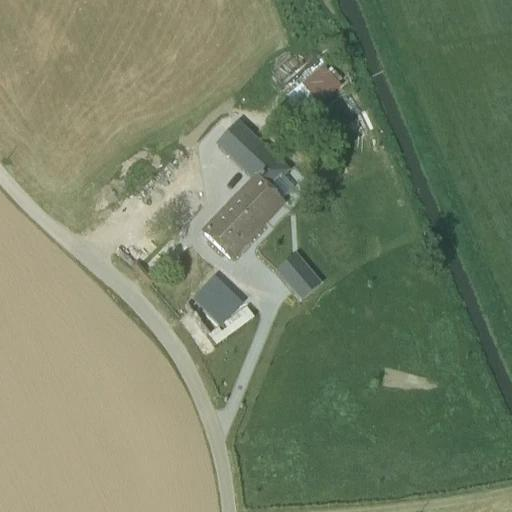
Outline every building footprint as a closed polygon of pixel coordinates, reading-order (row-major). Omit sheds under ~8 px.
[(337,86),(325,72),(310,85),(322,99),(337,86)] [(234,160),(250,143),(251,141),(238,128),(219,149),(232,161),(234,160)] [(256,182),(280,205),(292,191),(280,180),(284,175),(250,143),(234,160),(256,182)] [(204,236),(230,262),(282,207),(280,205),(256,182),(204,236)] [(322,237),(349,219),(344,213),(318,230),(322,237)] [(329,311),(291,266),(282,274),(328,328),(347,313),(339,303),(329,311)] [(216,287),(178,320),(191,338),(208,324),(204,319),(227,300),(216,287)] [(245,311),(206,340),(214,350),(253,321),(245,311)]
